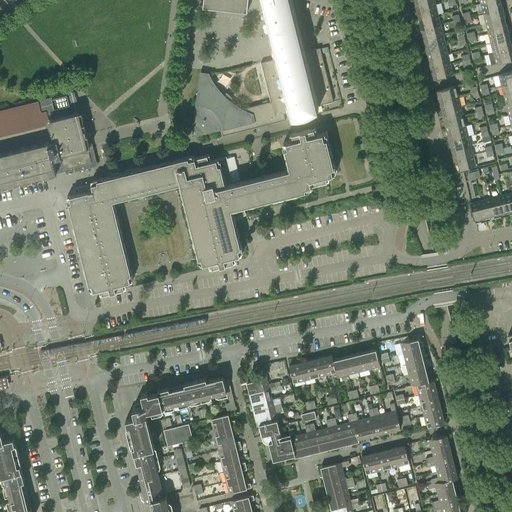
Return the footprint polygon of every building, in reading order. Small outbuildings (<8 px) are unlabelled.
[(247,12),(248,0),(203,0),(202,7),(247,12)] [(302,41),(291,0),(261,0),(262,2),(264,2),(271,32),(275,47),(278,58),(293,118),(294,118),(296,118),(299,118),(301,118),(303,117),(307,116),(310,115),(309,114),(307,108),(333,101),(320,47),(305,51),(302,41)] [(435,4),(434,0),(414,0),(416,6),(415,6),(416,8),(416,9),(435,4)] [(499,0),(493,0),(481,3),(483,13),(503,8),(502,8),(502,6),(501,6),(499,0)] [(435,4),(416,9),(416,11),(417,11),(419,19),(438,14),(435,4)] [(503,8),(483,13),(486,23),(504,18),(502,11),(503,11),(502,9),(503,9),(503,8)] [(438,14),(419,19),(421,26),(420,26),(421,28),(420,28),(421,29),(440,24),(438,14)] [(504,18),(486,23),(488,33),(508,28),(507,28),(507,26),(506,26),(504,18)] [(443,34),(440,24),(421,29),(421,31),(422,31),(424,38),(443,34)] [(508,28),(488,33),(491,43),(509,38),(507,31),(508,30),(507,29),(508,28)] [(443,34),(424,38),(426,46),(425,46),(426,48),(425,48),(426,48),(445,44),(443,34)] [(509,38),(491,43),(493,53),(511,47),(511,45),(511,46),(509,38)] [(445,44),(426,48),(426,49),(426,51),(427,51),(429,58),(447,53),(445,44)] [(511,47),(493,53),(488,54),(491,64),(511,59),(511,47)] [(447,53),(429,58),(431,66),(430,66),(431,68),(430,68),(450,63),(447,53)] [(285,119),(284,113),(289,112),(291,118),(293,118),(278,58),(261,62),(270,101),(240,109),(239,109),(229,100),(232,98),(232,97),(226,92),(226,93),(224,95),(214,86),(205,75),(201,74),(201,69),(192,129),(192,130),(192,129),(197,128),(199,134),(198,135),(221,129),(223,135),(268,124),(272,123),(285,119)] [(450,63),(430,68),(431,69),(431,71),(432,70),(434,78),(453,74),(450,63)] [(511,71),(498,75),(501,85),(511,82),(511,71)] [(511,92),(511,82),(501,85),(504,95),(511,92)] [(455,85),(437,90),(439,98),(438,98),(439,100),(438,100),(458,96),(455,85)] [(91,162),(85,136),(74,91),(0,109),(0,184),(57,171),(56,169),(63,167),(64,169),(77,165),(91,162)] [(460,106),(458,96),(438,100),(439,101),(439,103),(440,103),(442,110),(460,106)] [(460,106),(442,110),(444,118),(443,118),(444,120),(443,120),(463,115),(460,106)] [(465,125),(463,115),(443,120),(444,121),(444,123),(445,122),(447,130),(465,125)] [(468,135),(465,125),(447,130),(449,138),(448,138),(448,140),(468,135)] [(242,213),(240,206),(312,187),(311,185),(329,181),(329,180),(326,180),(325,175),(335,173),(325,132),(311,135),(310,129),(290,134),(291,140),(283,142),(290,169),(242,181),(233,183),(226,156),(211,160),(209,154),(195,158),(194,155),(120,174),(91,181),(91,183),(73,188),(75,194),(85,191),(87,200),(91,218),(95,232),(98,245),(102,259),(105,273),(109,286),(105,287),(106,293),(126,288),(126,287),(123,288),(122,283),(132,280),(112,200),(181,183),(201,263),(211,261),(212,266),(210,266),(210,267),(230,262),(228,256),(242,253),(235,225),(233,226),(230,215),(234,214),(235,215),(242,213)] [(470,145),(468,135),(448,140),(448,141),(449,140),(449,142),(450,142),(452,150),(470,145)] [(473,155),(470,145),(452,150),(453,157),(453,159),(453,160),(473,155)] [(473,155),(453,160),(454,160),(454,162),(455,162),(457,170),(475,165),(473,155)] [(87,200),(85,191),(75,194),(67,196),(69,205),(87,200)] [(511,199),(510,193),(500,195),(505,215),(506,215),(506,214),(508,214),(507,213),(511,212),(511,199)] [(500,195),(491,198),(495,216),(503,215),(505,215),(500,195)] [(491,198),(481,200),(485,220),(486,220),(486,219),(488,219),(488,218),(495,216),(491,198)] [(87,200),(69,205),(74,222),(91,218),(87,200)] [(481,200),(470,203),(475,222),(483,219),(483,220),(485,220),(481,200)] [(95,232),(91,218),(74,222),(77,236),(95,232)] [(95,232),(77,236),(81,250),(98,245),(95,232)] [(98,245),(81,250),(84,264),(102,259),(98,245)] [(102,259),(84,264),(88,277),(105,273),(102,259)] [(105,273),(88,277),(91,291),(105,287),(109,286),(105,273)] [(421,349),(418,338),(400,342),(403,353),(421,349)] [(380,366),(376,348),(364,351),(369,369),(380,366)] [(424,359),(421,349),(403,353),(406,364),(424,359)] [(369,369),(364,351),(354,354),(359,371),(369,369)] [(332,354),(321,357),(325,375),(336,372),(333,359),(332,354)] [(359,371),(354,354),(344,356),(348,374),(359,371)] [(344,356),(333,359),(336,372),(337,377),(348,374),(344,356)] [(321,357),(310,360),(315,377),(325,375),(321,357)] [(424,359),(406,364),(408,374),(426,370),(424,359)] [(310,360),(300,362),(304,380),(315,377),(310,360)] [(300,362),(289,365),(293,383),(304,380),(300,362)] [(426,370),(408,374),(411,385),(416,384),(429,380),(426,370)] [(268,384),(266,377),(265,377),(264,373),(249,377),(250,381),(246,382),(249,393),(277,386),(276,382),(268,384)] [(200,398),(227,391),(230,402),(225,403),(227,411),(236,409),(228,379),(224,380),(223,376),(207,380),(206,377),(195,380),(200,398)] [(436,390),(433,379),(429,380),(416,384),(418,394),(436,390)] [(200,398),(195,380),(184,383),(185,385),(174,388),(169,389),(169,387),(157,389),(158,392),(162,407),(200,398)] [(272,398),(270,392),(283,389),(282,385),(277,386),(249,393),(252,403),(254,403),(272,398)] [(436,390),(418,394),(421,405),(439,400),(436,390)] [(150,441),(145,421),(143,415),(146,414),(145,411),(162,407),(158,392),(148,394),(148,392),(141,393),(144,405),(132,408),(135,417),(125,419),(127,426),(130,425),(135,445),(132,446),(134,452),(152,448),(154,448),(153,441),(150,441)] [(272,398),(254,403),(252,403),(254,414),(282,407),(281,403),(273,405),(272,398)] [(439,400),(421,405),(424,415),(442,411),(439,400)] [(391,411),(385,413),(389,431),(400,428),(396,410),(394,403),(389,404),(391,411)] [(277,419),(276,413),(283,411),(282,407),(254,414),(257,425),(259,424),(277,419)] [(377,407),(373,408),(379,433),(389,431),(385,413),(379,414),(377,407)] [(370,416),(364,418),(368,436),(379,433),(373,408),(368,409),(370,416)] [(314,410),(306,412),(308,420),(316,418),(314,410)] [(442,411),(424,415),(426,426),(444,422),(442,411)] [(368,436),(364,418),(358,419),(356,412),(352,413),(358,438),(359,438),(368,436)] [(349,422),(343,423),(348,443),(359,441),(359,438),(358,438),(352,413),(347,414),(349,422)] [(228,414),(210,418),(213,429),(235,423),(234,420),(230,421),(228,414)] [(335,417),(330,418),(337,446),(348,443),(343,423),(337,425),(335,417)] [(328,427),(322,428),(327,449),(337,446),(330,418),(326,419),(328,427)] [(277,419),(259,424),(262,435),(264,434),(266,439),(272,438),(273,441),(269,442),(273,460),(294,454),(295,454),(290,436),(280,439),(279,436),(281,436),(277,419)] [(191,434),(189,423),(178,426),(181,437),(191,434)] [(235,423),(213,429),(216,439),(234,435),(232,428),(236,427),(235,423)] [(313,423),(309,424),(316,451),(327,449),(322,428),(315,430),(313,423)] [(307,432),(301,434),(306,454),(316,451),(309,424),(305,425),(307,432)] [(163,430),(167,445),(167,446),(182,442),(181,437),(178,426),(163,430)] [(293,428),(288,429),(290,436),(295,454),(294,454),(295,457),(306,454),(301,434),(294,435),(293,428)] [(18,464),(13,444),(15,443),(13,436),(4,439),(2,430),(0,429),(0,459),(2,468),(0,468),(0,469),(1,475),(4,475),(22,470),(20,463),(18,464)] [(430,443),(431,450),(449,445),(447,434),(429,439),(421,441),(422,445),(430,443)] [(241,444),(240,441),(235,442),(234,435),(216,439),(218,450),(241,444)] [(241,444),(218,450),(221,460),(239,456),(237,449),(242,448),(241,444)] [(405,445),(394,448),(398,465),(409,463),(405,445)] [(449,445),(431,450),(433,456),(426,458),(427,462),(452,456),(449,445)] [(161,484),(154,459),(152,448),(134,452),(136,463),(139,463),(143,478),(140,478),(143,489),(161,484)] [(398,465),(394,448),(383,450),(388,468),(398,465)] [(388,468),(383,450),(373,453),(377,471),(388,468)] [(373,453),(362,456),(366,473),(377,471),(373,453)] [(246,465),(245,462),(240,463),(239,456),(221,460),(223,471),(246,465)] [(452,456),(427,462),(428,467),(435,465),(437,471),(455,466),(452,456)] [(341,461),(323,466),(320,466),(323,478),(343,472),(342,466),(349,464),(348,460),(341,462),(341,461)] [(177,465),(183,487),(190,486),(185,463),(177,465)] [(244,477),(242,470),(247,469),(246,465),(223,471),(226,481),(244,477)] [(457,477),(455,466),(437,471),(438,477),(431,479),(432,483),(453,478),(457,477)] [(28,507),(26,497),(22,481),(24,481),(22,470),(4,475),(13,511),(32,511),(31,506),(28,507)] [(353,481),(352,477),(345,479),(343,472),(323,478),(326,488),(353,481)] [(244,477),(226,481),(229,492),(251,487),(250,482),(246,484),(244,477)] [(460,488),(459,484),(454,485),(453,478),(432,483),(427,484),(428,489),(436,487),(437,493),(460,488)] [(349,493),(347,487),(355,485),(353,481),(326,488),(328,499),(331,498),(349,493)] [(169,511),(163,484),(161,484),(143,489),(146,501),(150,499),(153,511),(169,511)] [(460,488),(437,493),(439,500),(431,501),(433,506),(458,499),(456,493),(461,492),(460,488)] [(349,493),(331,498),(328,499),(331,509),(333,508),(359,502),(358,498),(350,500),(349,493)] [(253,494),(231,500),(233,511),(251,507),(250,500),(254,499),(253,494)] [(458,499),(433,506),(434,510),(441,508),(442,511),(452,511),(465,509),(464,505),(460,506),(458,499)] [(359,502),(333,508),(331,509),(331,511),(353,511),(352,508),(360,506),(359,502)] [(416,511),(412,511),(421,511),(421,510),(419,503),(415,504),(416,511)]
